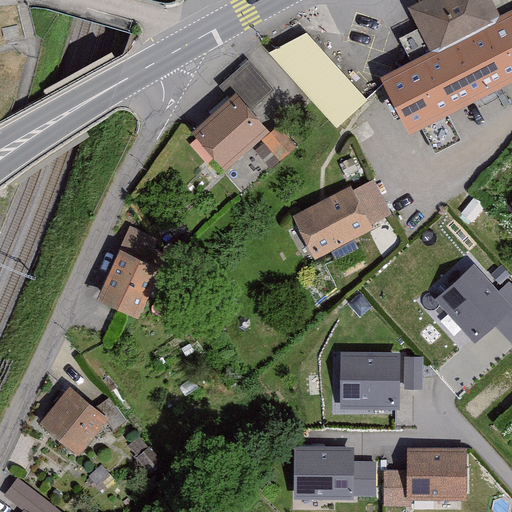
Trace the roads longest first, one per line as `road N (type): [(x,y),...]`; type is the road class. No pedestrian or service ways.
road 1 (secondary): [(0,154),(197,38)]
road 2 (residential): [(197,38),(81,0)]
